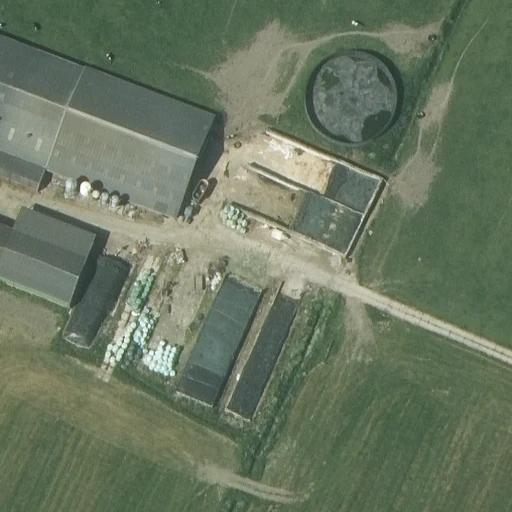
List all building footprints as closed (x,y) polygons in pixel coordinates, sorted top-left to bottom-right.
[(84,72),(84,73),(0,40),(0,181),(37,195),(45,176),(174,224),(215,121),(84,72)] [(396,105),(396,101),(396,97),(395,93),(394,89),(393,85),(391,82),(389,78),(387,75),(384,72),(381,69),(378,66),(375,64),(371,62),(368,60),(364,59),(360,58),(356,57),(352,57),(348,57),(344,57),(340,58),(336,59),(332,60),(329,62),(325,64),(322,66),(319,69),(316,72),(313,75),(311,78),(309,82),(307,86),(306,89),(305,93),(305,96),(304,100),(304,104),(305,108),(305,112),(306,116),(308,120),(309,123),(311,127),(313,130),(316,133),(319,136),(322,139),(325,141),(328,143),(332,145),(336,146),(340,147),(344,148),(348,148),(352,148),(356,148),(360,148),(364,147),(367,145),(371,144),(374,142),(378,139),(381,137),(384,134),(386,131),(389,128),(391,124),(392,121),(394,117),(395,113),(396,109),(396,105)] [(289,258),(299,238),(232,207),(222,227),(289,258)] [(0,266),(0,286),(68,313),(93,246),(19,218),(10,240),(0,266)] [(0,266),(10,240),(0,236),(0,266)] [(173,274),(143,366),(173,376),(203,283),(173,274)] [(247,335),(261,291),(229,281),(215,325),(247,335)]
